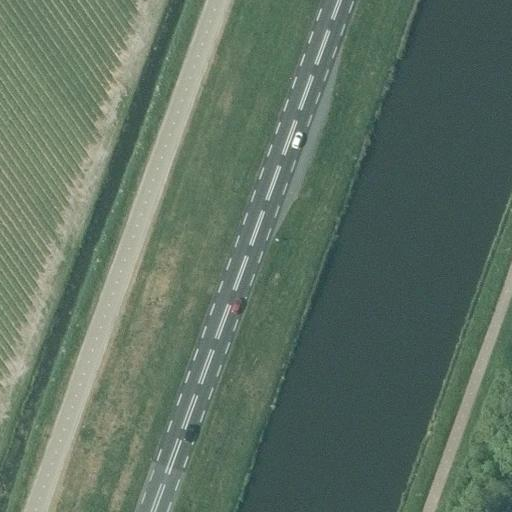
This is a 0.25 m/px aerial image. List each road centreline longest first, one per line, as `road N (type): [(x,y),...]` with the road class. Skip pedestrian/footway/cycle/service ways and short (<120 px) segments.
road 1 (primary): [(152,511),(339,0)]
road 2 (unclassified): [(217,0),(34,511)]
road 3 (unclassified): [(473,382),(427,511)]
